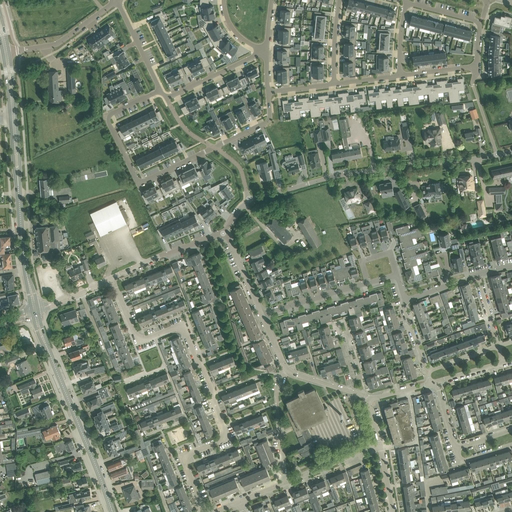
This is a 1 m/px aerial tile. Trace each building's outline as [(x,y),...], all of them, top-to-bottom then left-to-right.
[(345,1),(344,7),(347,8),(346,10),(351,12),(354,1),(352,0),(348,0),(348,2),(345,1)] [(214,12),(213,6),(208,7),(208,2),(200,2),(200,7),(199,7),(201,14),(214,12)] [(281,10),(280,16),(292,17),(293,8),(287,8),(286,11),(281,10)] [(389,10),(386,21),(391,22),(392,20),(395,21),(396,15),(394,14),(394,11),(389,10)] [(202,22),(199,22),(200,27),(203,26),(212,23),(211,19),(215,18),(215,14),(215,12),(214,12),(201,14),(202,22)] [(314,20),(314,21),(325,22),(326,16),(321,15),(321,13),(314,12),(314,15),(316,15),(316,21),(314,20)] [(163,22),(165,22),(161,13),(155,15),(156,19),(151,21),(154,27),(163,22)] [(280,16),(279,22),(285,23),(284,26),(291,26),(292,23),(290,23),(291,17),(292,18),(292,17),(280,16)] [(491,27),(492,27),(491,31),(497,32),(499,33),(501,25),(509,27),(510,26),(511,26),(511,18),(504,16),(503,19),(495,17),(494,23),(493,23),(492,27),(491,27)] [(157,32),(165,27),(163,22),(154,27),(157,32)] [(209,37),(221,30),(221,29),(220,27),(219,27),(218,24),(214,27),(212,23),(203,26),(209,37)] [(346,25),(345,31),(357,32),(358,23),(351,23),(351,26),(346,25)] [(115,34),(112,30),(113,30),(112,29),(109,25),(98,33),(105,43),(108,41),(107,39),(115,34)] [(279,30),(278,36),(291,37),(291,28),(284,27),(284,30),(279,30)] [(159,37),(168,33),(165,28),(157,32),(159,37)] [(378,29),(377,38),(389,39),(390,33),(384,33),(384,30),(378,29)] [(222,42),(220,38),(224,35),(221,30),(209,37),(215,47),(222,42)] [(345,31),(344,37),(350,37),(350,41),(356,41),(357,32),(345,31)] [(312,37),(311,40),(318,41),(318,38),(324,39),(324,33),(312,32),(315,32),(314,37),(312,37)] [(490,35),(490,41),(500,42),(500,37),(503,37),(504,34),(497,32),(496,36),(490,35)] [(105,43),(98,33),(88,40),(91,43),(90,44),(93,49),(97,46),(98,48),(103,45),(105,43)] [(170,38),(168,33),(159,37),(162,42),(170,38)] [(277,39),(277,42),(278,42),(283,43),(283,46),(290,46),(291,37),(278,36),(278,39),(277,39)] [(170,38),(162,42),(164,47),(173,43),(170,38)] [(224,55),(233,45),(228,41),(225,44),(222,42),(215,47),(224,55)] [(344,44),(344,50),(356,50),(354,50),(355,44),(356,44),(356,41),(350,41),(350,44),(344,44)] [(173,43),(164,47),(166,52),(166,53),(175,48),(173,43)] [(311,51),(311,52),(323,52),(323,46),(318,46),(318,43),(312,43),(311,51)] [(377,49),(376,53),(383,53),(383,50),(388,50),(389,44),(378,44),(378,49),(377,49)] [(238,59),(236,54),(234,53),(238,49),(233,45),(224,55),(229,60),(230,60),(231,62),(238,59)] [(175,48),(166,53),(169,58),(174,56),(176,59),(181,56),(180,53),(181,52),(179,47),(175,48)] [(498,55),(499,52),(499,48),(489,47),(488,53),(489,54),(489,56),(493,56),(493,54),(498,54),(498,55)] [(277,50),(277,56),(289,57),(289,51),(290,51),(290,48),(283,48),(283,51),(277,50)] [(119,49),(107,56),(109,59),(113,57),(116,63),(126,58),(125,55),(126,55),(124,52),(123,52),(123,51),(122,52),(120,53),(119,49)] [(344,50),(344,55),(349,56),(349,59),(355,59),(356,50),(344,50)] [(311,57),(310,60),(317,61),(318,58),(323,58),(323,52),(311,52),(311,57)] [(376,54),(376,63),(388,64),(388,58),(383,57),(383,55),(376,54)] [(488,62),(498,62),(498,58),(501,58),(501,56),(500,56),(498,56),(498,55),(498,54),(493,54),(493,56),(489,56),(488,56),(488,62)] [(277,56),(277,62),(283,63),(283,66),(289,66),(289,62),(287,62),(287,57),(289,57),(277,56)] [(206,57),(195,62),(200,73),(205,70),(204,67),(210,65),(206,57)] [(130,64),(126,58),(116,63),(113,65),(114,64),(117,68),(118,67),(120,69),(124,67),(124,68),(127,66),(127,65),(130,64)] [(349,62),(343,62),(343,68),(355,68),(355,59),(349,59),(349,62)] [(200,73),(195,62),(183,68),(187,75),(193,73),(194,76),(200,73)] [(317,62),(310,62),(311,72),(323,71),(323,65),(317,65),(317,62)] [(376,63),(376,74),(383,73),(383,69),(388,69),(388,64),(376,63)] [(283,70),(277,70),(277,76),(289,76),(289,67),(283,67),(283,70)] [(184,75),(181,68),(178,70),(178,71),(173,74),(178,84),(183,81),(181,76),(184,75)] [(257,68),(256,68),(252,70),(249,71),(247,72),(247,74),(245,75),(249,83),(255,80),(254,76),(259,74),(258,72),(259,72),(257,68)] [(355,68),(343,68),(344,74),(349,74),(349,77),(356,77),(355,68)] [(501,68),(489,69),(489,70),(488,70),(488,73),(489,73),(489,75),(492,75),(492,78),(492,79),(501,77),(501,68)] [(74,70),(67,71),(68,89),(75,88),(74,70)] [(57,71),(47,72),(49,103),(59,103),(59,100),(62,100),(62,94),(59,94),(58,90),(57,71)] [(114,71),(106,75),(109,79),(117,75),(114,71)] [(140,81),(142,80),(138,71),(134,73),(137,79),(128,83),(131,90),(135,88),(137,92),(140,90),(141,90),(144,88),(142,85),(140,82),(140,81)] [(323,71),(311,72),(311,82),(318,81),(318,78),(323,78),(323,71)] [(178,84),(173,74),(168,76),(167,75),(164,77),(167,83),(170,82),(172,86),(178,84)] [(289,76),(277,76),(278,82),(283,82),(283,86),(290,85),(289,76)] [(239,80),(238,77),(232,80),(236,89),(248,83),(245,77),(239,80)] [(452,83),(454,102),(460,101),(458,90),(464,90),(463,78),(457,79),(458,82),(457,83),(455,83),(454,83),(452,83)] [(236,89),(232,80),(226,82),(228,85),(222,88),(225,94),(236,89)] [(452,83),(451,83),(450,83),(448,84),(447,84),(447,80),(442,81),(443,92),(448,92),(450,103),(454,102),(452,83)] [(120,83),(122,87),(115,90),(120,101),(120,102),(124,100),(123,99),(127,97),(126,95),(123,90),(124,89),(125,89),(128,88),(124,81),(120,83)] [(432,86),(434,102),(439,101),(438,93),(443,92),(442,81),(437,82),(437,85),(436,85),(433,86),(432,86)] [(422,84),(423,95),(428,94),(429,102),(434,102),(432,86),(431,86),(430,86),(428,86),(427,86),(427,83),(422,84)] [(423,95),(422,84),(417,84),(417,88),(416,88),(414,88),(413,88),(412,88),(414,104),(419,104),(418,95),(423,95)] [(401,86),(403,106),(404,105),(403,97),(408,97),(409,105),(414,104),(412,88),(410,88),(407,89),(406,85),(401,86)] [(390,87),(393,107),(392,99),(397,98),(398,106),(403,106),(401,86),(401,89),(401,90),(400,90),(399,90),(398,90),(396,90),(395,87),(390,87)] [(217,87),(211,90),(216,99),(221,97),(221,96),(224,94),(221,88),(218,90),(217,87)] [(379,89),(382,108),(381,100),(386,99),(387,108),(393,107),(390,87),(390,91),(389,91),(388,91),(387,91),(386,91),(386,92),(386,91),(385,92),(384,88),(379,89)] [(379,89),(379,92),(377,93),(377,92),(376,93),(375,93),(374,93),(373,90),(368,90),(369,101),(375,101),(376,109),(382,108),(379,89)] [(118,102),(120,101),(115,90),(107,94),(108,96),(104,98),(105,101),(106,105),(111,103),(112,104),(116,102),(116,103),(118,102)] [(216,99),(211,90),(206,92),(207,95),(204,96),(207,102),(210,101),(211,102),(216,99)] [(359,95),(353,95),(355,111),(361,111),(360,103),(365,102),(366,102),(366,101),(364,91),(364,90),(364,91),(359,91),(359,92),(359,95)] [(355,111),(353,95),(349,96),(349,95),(348,93),(348,92),(348,93),(343,93),(344,105),(350,104),(351,112),(355,111)] [(344,105),(343,93),(338,94),(338,97),(334,98),(336,114),(340,113),(339,105),(344,105)] [(336,114),(334,98),(329,98),(328,96),(329,96),(328,95),(324,96),(323,96),(325,107),(330,106),(331,114),(336,114)] [(325,107),(323,96),(319,96),(318,96),(318,97),(318,100),(314,100),(316,116),(321,116),(319,108),(325,107)] [(196,97),(191,100),(195,109),(206,103),(203,97),(198,100),(196,97)] [(316,116),(314,100),(309,101),(309,98),(309,97),(308,97),(308,98),(304,98),(303,98),(305,109),(310,109),(311,117),(316,116)] [(305,109),(303,98),(299,99),(298,99),(299,102),(294,103),(296,119),(301,118),(300,110),(305,109)] [(191,100),(185,102),(186,105),(181,108),(184,114),(195,109),(191,100)] [(296,119),(294,103),(288,103),(288,101),(288,100),(287,100),(283,101),(282,101),(284,112),(290,111),(291,119),(296,119)] [(258,101),(250,105),(248,102),(245,104),(245,105),(248,110),(251,109),(254,116),(257,114),(257,115),(260,114),(260,113),(261,112),(260,110),(262,109),(260,105),(258,101)] [(236,114),(240,122),(247,119),(245,115),(249,113),(248,110),(245,105),(242,107),(243,108),(240,110),(241,111),(236,114)] [(155,109),(149,112),(155,123),(160,121),(160,120),(163,119),(159,111),(156,112),(155,109)] [(446,124),(442,110),(435,112),(439,126),(446,124)] [(234,126),(230,119),(234,117),(231,111),(227,113),(227,114),(225,115),(227,118),(220,121),(223,125),(224,125),(226,129),(234,126)] [(155,123),(149,112),(144,115),(149,125),(150,125),(149,123),(153,121),(154,123),(155,123)] [(149,125),(144,115),(140,117),(145,127),(149,125)] [(219,129),(222,127),(217,116),(212,118),(214,122),(204,127),(206,131),(210,129),(213,134),(220,131),(219,129)] [(145,127),(140,117),(135,119),(140,130),(145,127)] [(350,127),(348,128),(346,118),(340,120),(343,137),(347,137),(348,136),(351,136),(350,132),(350,127)] [(140,130),(135,119),(130,122),(135,132),(134,130),(139,128),(140,130)] [(135,132),(130,122),(125,124),(130,135),(131,135),(130,134),(135,132)] [(408,122),(402,123),(402,126),(402,127),(404,139),(404,140),(411,138),(409,125),(408,122)] [(130,135),(125,124),(120,127),(121,130),(118,131),(122,139),(125,138),(130,135)] [(329,127),(326,128),(321,129),(324,142),(332,140),(330,131),(329,127)] [(441,137),(441,135),(440,128),(432,129),(429,129),(428,129),(428,130),(428,131),(424,132),(425,142),(430,141),(431,146),(432,145),(432,146),(436,145),(441,144),(441,138),(441,137)] [(477,135),(481,134),(480,128),(476,129),(477,131),(473,132),(465,133),(465,135),(466,140),(467,140),(469,140),(469,139),(474,139),(473,135),(477,134),(477,135)] [(323,142),(320,129),(312,131),(315,144),(323,142)] [(254,138),(253,139),(259,152),(257,148),(261,146),(261,145),(267,142),(263,134),(254,138)] [(399,139),(398,137),(393,137),(393,139),(387,140),(383,141),(384,146),(385,151),(401,149),(400,144),(399,140),(399,139)] [(259,152),(253,139),(250,140),(248,141),(242,144),(243,145),(239,147),(243,155),(248,152),(248,151),(252,149),(253,150),(257,148),(259,152)] [(175,141),(170,143),(174,151),(179,149),(175,141)] [(174,151),(170,143),(166,146),(170,154),(174,151)] [(170,154),(166,146),(161,148),(165,156),(170,154)] [(349,150),(349,146),(344,147),(345,150),(331,153),(332,158),(333,162),(347,160),(362,157),(361,152),(360,148),(354,149),(349,150)] [(165,156),(161,148),(156,150),(160,158),(165,156)] [(160,158),(156,150),(151,153),(155,161),(160,158)] [(273,169),(279,168),(275,150),(275,152),(269,154),(272,166),(268,167),(267,162),(259,164),(263,180),(263,178),(270,176),(271,178),(269,170),(273,169)] [(316,167),(320,166),(318,152),(309,154),(310,160),(311,163),(312,168),(313,167),(314,168),(316,167)] [(155,161),(151,153),(146,155),(150,163),(155,161)] [(300,164),(304,163),(302,154),(298,156),(298,157),(284,162),(283,162),(282,163),(282,164),(282,165),(282,166),(283,167),(284,168),(285,168),(287,167),(288,168),(289,171),(290,174),(292,173),(292,174),(295,173),(295,172),(297,171),(297,170),(299,169),(299,168),(298,166),(298,164),(300,164)] [(150,163),(146,155),(141,157),(145,166),(150,163)] [(145,166),(141,157),(136,160),(140,168),(145,166)] [(203,170),(200,171),(202,176),(206,183),(209,181),(206,176),(210,174),(209,172),(212,171),(211,170),(213,169),(212,167),(213,167),(212,164),(211,164),(210,163),(208,164),(207,161),(202,163),(202,164),(200,165),(203,170)] [(493,179),(498,178),(511,175),(511,165),(491,170),(493,179)] [(194,167),(189,169),(194,180),(194,179),(199,177),(199,178),(202,176),(200,171),(199,170),(197,172),(194,167)] [(194,180),(189,169),(184,172),(189,182),(194,180)] [(189,182),(184,172),(179,174),(181,179),(178,180),(181,186),(189,182)] [(469,176),(465,177),(465,176),(460,176),(460,177),(458,178),(460,189),(469,188),(469,190),(474,190),(474,185),(474,182),(473,182),(472,179),(472,176),(469,176)] [(172,178),(167,180),(172,191),(177,189),(180,188),(176,180),(174,181),(172,178)] [(53,188),(49,189),(48,179),(45,179),(40,180),(41,197),(46,196),(50,196),(54,195),(53,188)] [(172,191),(167,180),(161,183),(163,186),(160,187),(164,196),(167,194),(172,191)] [(227,180),(210,188),(214,193),(220,188),(221,190),(228,199),(229,198),(233,195),(228,188),(229,188),(228,184),(226,185),(225,184),(228,183),(227,180)] [(392,182),(379,184),(381,193),(386,192),(386,193),(387,193),(387,196),(394,195),(392,182)] [(441,186),(440,186),(439,183),(432,184),(430,184),(430,185),(422,186),(423,196),(428,196),(428,195),(431,195),(431,196),(434,195),(435,200),(441,199),(441,195),(440,191),(441,190),(442,190),(442,189),(442,188),(442,187),(441,186)] [(155,186),(149,189),(155,200),(163,196),(159,188),(156,190),(155,186)] [(360,199),(357,188),(353,190),(350,190),(350,191),(345,193),(346,197),(344,198),(344,197),(339,199),(342,205),(347,203),(346,202),(347,202),(348,203),(348,202),(355,200),(355,201),(356,200),(356,201),(357,202),(358,203),(359,202),(360,202),(360,200),(360,199)] [(155,200),(149,189),(143,191),(145,195),(142,196),(146,204),(149,203),(149,201),(154,199),(154,200),(155,200)] [(409,207),(404,197),(398,200),(403,210),(409,207)] [(493,210),(485,211),(484,200),(477,201),(478,210),(477,210),(478,218),(487,217),(486,214),(493,212),(493,210)] [(368,213),(374,210),(370,201),(364,204),(368,213)] [(126,224),(116,202),(103,208),(114,230),(126,224)] [(215,211),(218,209),(214,204),(206,209),(206,208),(205,208),(212,218),(217,214),(215,211)] [(426,216),(420,204),(413,207),(420,219),(426,216)] [(98,229),(99,231),(101,236),(114,230),(103,208),(90,214),(94,222),(98,229)] [(212,218),(205,208),(198,214),(202,220),(205,218),(207,221),(212,218)] [(201,221),(197,215),(196,214),(190,217),(189,216),(194,226),(199,224),(199,223),(201,221)] [(194,226),(189,216),(184,218),(189,228),(194,226)] [(284,244),(292,236),(274,217),(266,225),(284,244)] [(189,228),(184,218),(185,219),(180,221),(179,219),(185,231),(189,228)] [(313,249),(317,246),(322,244),(307,218),(298,223),(313,249)] [(185,231),(179,219),(174,221),(179,231),(184,229),(185,231)] [(380,228),(379,222),(378,220),(373,221),(374,223),(376,231),(377,231),(379,238),(382,237),(383,239),(383,240),(385,240),(389,238),(386,228),(380,230),(380,228)] [(174,221),(170,223),(175,234),(179,231),(174,221)] [(469,231),(467,224),(463,224),(463,222),(458,223),(461,235),(465,234),(465,232),(469,231)] [(175,234),(170,223),(165,225),(170,236),(175,234)] [(170,236),(165,225),(157,229),(161,237),(164,236),(165,238),(170,236)] [(380,241),(379,238),(377,231),(376,231),(371,232),(371,231),(371,230),(370,225),(365,226),(370,241),(373,240),(374,242),(374,243),(376,242),(380,241)] [(410,231),(408,225),(396,228),(397,232),(397,234),(398,234),(399,238),(421,232),(419,227),(413,229),(413,230),(410,231)] [(50,227),(48,227),(36,228),(38,251),(50,250),(56,250),(55,241),(57,241),(59,240),(63,240),(62,233),(59,232),(58,226),(51,226),(50,227)] [(356,229),(355,226),(351,227),(352,230),(354,236),(355,237),(349,239),(352,249),(356,248),(358,248),(358,247),(358,244),(361,244),(358,236),(359,236),(356,229)] [(370,241),(365,226),(361,227),(363,233),(364,233),(364,234),(359,236),(358,236),(361,244),(361,247),(365,245),(367,245),(367,244),(367,242),(370,241)] [(100,248),(95,238),(97,238),(93,231),(92,231),(90,232),(85,234),(90,245),(94,243),(96,249),(100,257),(96,259),(95,258),(93,259),(94,262),(97,261),(97,262),(96,263),(99,268),(103,265),(107,263),(103,256),(106,255),(104,252),(102,253),(100,248)] [(422,236),(425,235),(423,231),(421,232),(399,238),(401,242),(400,242),(400,243),(400,245),(401,248),(402,248),(414,244),(412,239),(413,238),(415,238),(422,236)] [(501,238),(504,237),(502,232),(500,233),(490,235),(491,240),(492,240),(501,238)] [(440,241),(439,241),(440,245),(441,245),(441,246),(447,245),(450,244),(458,242),(457,238),(450,240),(449,234),(448,234),(441,235),(442,240),(440,240),(440,241)] [(6,244),(10,244),(9,237),(5,237),(0,237),(0,254),(5,254),(4,247),(3,247),(3,246),(6,245),(6,244)] [(478,238),(472,239),(472,237),(465,239),(466,241),(467,247),(467,246),(479,244),(478,238)] [(417,248),(424,246),(423,242),(414,244),(402,248),(403,252),(402,252),(402,253),(402,255),(403,258),(404,258),(416,255),(416,254),(414,249),(415,248),(417,248)] [(255,271),(262,268),(260,264),(264,262),(261,255),(265,254),(262,247),(249,252),(253,259),(255,262),(252,263),(255,271)] [(200,258),(202,257),(200,252),(196,254),(192,255),(192,256),(186,258),(189,267),(194,265),(201,262),(201,261),(200,258)] [(404,258),(405,262),(405,264),(404,264),(405,268),(406,268),(413,266),(418,265),(417,258),(419,258),(426,256),(425,252),(416,254),(416,255),(404,258)] [(460,257),(452,259),(455,270),(463,269),(461,261),(465,261),(463,252),(459,253),(460,257)] [(354,277),(359,275),(352,254),(348,256),(350,263),(350,262),(351,265),(345,267),(349,278),(349,279),(353,278),(354,278),(355,278),(355,277),(354,277)] [(345,267),(343,257),(338,259),(340,266),(341,265),(341,268),(336,270),(335,270),(338,279),(339,282),(343,281),(344,281),(345,280),(345,279),(349,278),(345,267)] [(89,268),(87,264),(86,259),(82,260),(83,264),(74,268),(72,264),(65,267),(67,273),(70,272),(71,275),(73,280),(79,278),(78,277),(83,275),(81,269),(84,268),(85,270),(89,268)] [(0,269),(2,269),(8,268),(12,267),(11,261),(3,262),(3,266),(0,266),(0,269)] [(172,264),(175,272),(181,269),(178,262),(172,264)] [(196,270),(203,267),(201,262),(194,265),(196,270)] [(430,264),(428,264),(427,262),(423,263),(424,265),(427,278),(431,276),(432,277),(436,276),(438,275),(439,275),(439,274),(442,273),(440,266),(431,269),(430,264)] [(335,270),(336,270),(334,264),(330,266),(330,268),(331,271),(332,271),(333,273),(327,274),(329,282),(330,285),(334,284),(335,283),(336,283),(336,282),(335,280),(338,279),(335,270)] [(413,266),(406,268),(406,271),(406,272),(406,274),(408,279),(409,279),(410,283),(422,279),(421,273),(415,275),(413,266)] [(165,269),(168,277),(174,274),(171,267),(165,269)] [(198,276),(206,273),(203,267),(196,270),(198,276)] [(327,274),(327,272),(325,267),(321,268),(321,271),(322,274),(323,274),(324,275),(318,277),(318,275),(317,275),(320,284),(321,287),(325,286),(326,286),(327,286),(327,285),(326,283),(329,282),(327,274)] [(159,271),(163,279),(168,277),(165,269),(159,271)] [(262,278),(263,281),(270,278),(280,274),(278,269),(270,273),(270,274),(269,274),(266,269),(256,273),(258,277),(259,279),(260,279),(262,278)] [(317,275),(318,275),(316,270),(313,271),(312,271),(312,274),(313,277),(314,276),(315,278),(309,280),(311,287),(312,290),(316,289),(317,289),(318,288),(318,287),(317,285),(320,284),(317,275)] [(163,279),(159,271),(154,274),(157,281),(163,279)] [(309,280),(309,278),(307,272),(303,274),(304,278),(305,278),(306,281),(300,282),(301,285),(303,292),(303,293),(307,292),(308,291),(309,291),(309,290),(308,288),(311,287),(309,280)] [(200,282),(208,279),(206,273),(198,276),(200,282)] [(489,277),(490,283),(501,279),(500,274),(499,275),(498,273),(491,274),(492,277),(489,277)] [(148,276),(151,284),(152,286),(154,285),(153,283),(157,281),(154,274),(148,276)] [(6,290),(9,289),(14,288),(13,277),(8,278),(8,275),(9,275),(4,275),(2,276),(2,280),(4,280),(5,281),(6,290)] [(142,278),(145,286),(147,290),(150,288),(148,285),(151,284),(148,276),(142,278)] [(142,278),(136,281),(140,288),(145,286),(142,278)] [(265,286),(267,289),(272,287),(272,288),(281,283),(279,279),(274,281),(274,282),(273,283),(270,278),(263,281),(260,282),(262,286),(263,288),(263,287),(265,286)] [(492,288),(493,287),(503,284),(507,283),(506,282),(508,279),(508,278),(501,279),(490,283),(492,288)] [(200,282),(203,288),(210,285),(208,279),(200,282)] [(292,287),(290,282),(290,280),(284,282),(285,286),(288,296),(292,295),(293,296),(297,295),(299,294),(300,294),(300,293),(303,292),(301,285),(292,287)] [(139,289),(140,288),(136,281),(131,283),(134,291),(139,289)] [(125,285),(129,295),(135,293),(134,291),(131,283),(125,285)] [(460,286),(459,286),(460,291),(461,292),(471,289),(469,284),(464,285),(464,283),(460,284),(460,286)] [(236,288),(230,291),(262,364),(256,367),(263,368),(264,367),(266,366),(268,370),(270,370),(277,371),(276,371),(276,369),(275,368),(276,367),(273,359),(263,338),(262,335),(240,284),(235,286),(236,288)] [(503,284),(493,287),(494,290),(493,291),(494,292),(504,289),(503,284)] [(213,290),(210,285),(203,288),(205,293),(213,290)] [(265,290),(266,293),(265,294),(266,296),(268,301),(269,300),(271,304),(283,299),(280,293),(275,296),(272,288),(272,287),(267,289),(265,290)] [(496,297),(506,294),(509,293),(508,288),(504,289),(494,292),(494,294),(495,294),(496,297)] [(471,289),(461,292),(462,298),(472,295),(471,289)] [(212,301),(218,299),(216,295),(215,295),(213,290),(205,293),(201,295),(205,304),(209,303),(209,302),(212,301)] [(379,307),(385,305),(381,292),(377,294),(376,293),(372,294),(370,295),(369,295),(369,296),(366,297),(368,304),(377,301),(379,307)] [(18,294),(13,295),(9,296),(10,300),(1,302),(2,307),(18,303),(18,302),(19,301),(18,294)] [(100,295),(88,300),(91,310),(96,308),(93,301),(100,298),(101,299),(102,299),(105,305),(113,301),(110,295),(106,297),(105,294),(100,296),(100,295)] [(496,301),(496,302),(507,299),(506,294),(496,297),(497,300),(496,301)] [(461,298),(463,304),(474,301),(472,295),(462,298),(461,298)] [(187,307),(185,302),(184,300),(181,301),(179,297),(176,298),(177,299),(181,309),(187,307)] [(360,306),(368,304),(366,297),(363,298),(363,297),(362,297),(360,298),(356,299),(356,300),(352,301),(356,313),(361,312),(360,306)] [(175,311),(181,309),(177,299),(174,300),(171,301),(175,311)] [(113,301),(105,305),(102,306),(104,311),(115,307),(113,301)] [(169,314),(175,311),(171,301),(165,304),(167,307),(169,314)] [(351,315),(356,313),(352,301),(348,302),(348,301),(343,303),(341,303),(340,303),(341,304),(338,305),(340,312),(348,310),(350,315),(351,315)] [(413,309),(413,311),(425,307),(423,301),(413,304),(414,308),(413,309)] [(476,307),(474,301),(463,304),(465,310),(476,307)] [(393,307),(392,307),(391,304),(387,305),(380,307),(379,308),(380,311),(383,310),(384,315),(395,312),(393,307)] [(499,310),(499,312),(499,313),(510,309),(509,304),(499,307),(500,310),(499,310)] [(331,315),(340,312),(338,305),(334,306),(334,305),(331,306),(327,307),(327,308),(323,309),(327,322),(331,321),(333,320),(331,315)] [(115,307),(104,311),(106,317),(110,316),(117,313),(115,307)] [(161,309),(164,316),(169,314),(167,307),(161,309)] [(425,307),(413,311),(414,313),(416,313),(417,316),(424,313),(423,310),(426,309),(425,307)] [(477,313),(476,307),(465,310),(466,316),(477,313)] [(158,318),(155,311),(154,309),(149,311),(150,314),(152,321),(158,318)] [(155,311),(158,318),(164,316),(161,309),(155,311)] [(321,324),(327,322),(323,309),(319,311),(319,310),(314,311),(312,312),(312,313),(309,314),(311,321),(320,318),(321,324)] [(192,313),(194,319),(201,316),(199,310),(192,313)] [(65,313),(61,315),(64,323),(69,322),(69,323),(79,320),(76,311),(65,315),(65,313)] [(359,316),(362,315),(361,312),(356,313),(351,315),(352,318),(349,319),(350,324),(361,321),(359,316)] [(419,321),(429,318),(427,312),(424,313),(417,316),(419,321)] [(107,327),(115,324),(120,322),(119,319),(120,319),(117,313),(110,316),(112,321),(106,323),(107,327)] [(468,323),(462,324),(463,328),(475,325),(473,320),(479,318),(477,313),(466,316),(468,323)] [(144,316),(147,323),(152,321),(150,314),(144,316)] [(303,323),(311,321),(309,314),(306,315),(305,314),(303,315),(298,316),(298,317),(295,318),(294,318),(296,325),(298,331),(299,330),(304,329),(302,323),(303,323)] [(194,319),(197,324),(204,321),(202,318),(205,317),(204,315),(201,316),(194,319)] [(138,318),(141,325),(147,323),(144,316),(138,318)] [(291,327),(296,325),(294,318),(291,319),(291,318),(290,318),(288,319),(284,320),(284,321),(280,322),(283,335),(284,335),(289,333),(288,328),(291,327)] [(430,318),(429,318),(419,321),(421,327),(428,325),(432,323),(430,318)] [(197,324),(199,330),(206,327),(204,321),(197,324)] [(239,346),(241,345),(235,323),(231,321),(239,346)] [(362,326),(361,321),(350,324),(352,329),(361,327),(362,326)] [(389,330),(387,330),(388,333),(399,330),(398,326),(399,326),(400,325),(399,322),(398,322),(397,321),(387,324),(389,330)] [(113,332),(121,329),(118,323),(111,326),(113,332)] [(475,333),(486,329),(485,323),(473,327),(475,333)] [(428,325),(421,327),(423,333),(433,329),(432,325),(429,326),(428,325)] [(199,330),(201,336),(208,333),(207,330),(210,329),(209,326),(206,327),(199,330)] [(320,334),(330,331),(328,326),(324,327),(321,328),(318,329),(319,331),(312,333),(313,336),(320,334)] [(115,338),(123,335),(121,329),(113,332),(115,338)] [(433,329),(423,333),(425,339),(429,337),(437,335),(435,329),(433,329)] [(355,334),(353,334),(354,337),(356,337),(356,338),(367,335),(365,330),(362,331),(355,334)] [(400,332),(399,330),(388,333),(389,336),(390,341),(391,341),(404,337),(402,331),(400,332)] [(201,336),(203,341),(213,337),(211,332),(208,333),(201,336)] [(83,340),(78,339),(76,334),(64,338),(66,345),(72,343),(73,345),(76,344),(76,346),(84,343),(83,340)] [(115,345),(118,344),(125,341),(123,335),(115,338),(113,339),(115,345)] [(368,340),(367,335),(356,338),(358,343),(368,340)] [(477,337),(479,344),(486,342),(484,335),(477,337)] [(172,339),(175,345),(182,343),(179,337),(172,339)] [(219,352),(217,347),(216,343),(213,337),(203,341),(206,347),(207,347),(208,350),(211,349),(212,354),(219,352)] [(479,344),(477,337),(470,340),(473,347),(479,344)] [(11,347),(10,347),(8,339),(0,340),(0,348),(5,348),(5,352),(11,351),(10,350),(11,350),(11,347)] [(329,347),(334,345),(333,340),(322,344),(324,348),(325,352),(326,351),(326,348),(329,347)] [(464,342),(466,349),(473,347),(470,340),(464,342)] [(118,344),(120,350),(128,347),(125,341),(118,344)] [(406,346),(405,341),(395,345),(392,345),(393,346),(391,348),(392,350),(396,349),(406,346)] [(464,342),(457,344),(460,352),(466,349),(464,342)] [(72,360),(77,358),(82,356),(84,356),(83,352),(86,351),(85,347),(89,346),(88,343),(82,345),(83,348),(70,352),(72,360)] [(176,348),(173,349),(174,352),(184,348),(182,343),(175,345),(176,348)] [(306,345),(306,343),(301,345),(305,357),(310,356),(308,351),(306,345)] [(451,347),(453,354),(460,352),(457,344),(451,347)] [(300,359),(305,357),(301,345),(296,346),(296,348),(300,359)] [(361,353),(371,350),(373,349),(372,347),(370,348),(370,345),(359,348),(361,353)] [(291,347),(291,346),(288,347),(289,351),(287,351),(290,362),(295,360),(291,347)] [(296,348),(295,349),(294,346),(291,347),(295,360),(300,359),(296,348)] [(408,351),(406,346),(396,349),(398,354),(394,355),(395,358),(408,354),(407,351),(408,351)] [(120,356),(130,352),(128,347),(120,350),(117,351),(119,357),(120,356)] [(247,365),(251,366),(250,362),(248,363),(242,347),(240,348),(247,365)] [(441,350),(438,351),(440,359),(447,356),(444,349),(443,347),(441,348),(441,350)] [(444,349),(447,356),(453,354),(451,347),(444,349)] [(186,354),(184,348),(174,352),(177,358),(186,354)] [(437,349),(430,352),(431,354),(433,359),(434,361),(434,362),(438,360),(440,359),(438,351),(437,349)] [(373,355),(371,350),(361,353),(362,358),(373,355)] [(123,362),(125,361),(132,358),(130,352),(120,356),(123,362)] [(186,354),(177,358),(179,363),(188,359),(186,354)] [(402,364),(413,361),(411,356),(409,357),(408,354),(395,358),(396,361),(401,360),(402,364)] [(9,359),(5,360),(7,365),(14,362),(14,363),(16,362),(21,375),(26,373),(31,371),(31,370),(29,366),(27,366),(25,361),(21,362),(20,359),(19,355),(14,357),(9,359)] [(232,356),(227,359),(229,366),(235,363),(232,356)] [(339,359),(339,360),(336,361),(335,357),(333,358),(334,362),(337,372),(342,371),(341,368),(340,365),(340,363),(345,361),(344,358),(339,359)] [(125,361),(125,362),(127,367),(134,364),(132,358),(125,361)] [(186,367),(191,365),(188,359),(179,363),(178,364),(179,367),(179,368),(177,368),(178,370),(180,370),(184,368),(186,367)] [(227,359),(221,361),(224,368),(225,371),(230,369),(229,366),(227,359)] [(365,368),(375,365),(374,360),(363,363),(365,368)] [(82,362),(78,364),(79,365),(74,366),(75,369),(74,369),(76,373),(84,370),(90,368),(88,361),(82,363),(82,362)] [(218,370),(224,368),(221,361),(215,363),(218,370)] [(215,363),(209,366),(212,373),(218,370),(215,363)] [(322,376),(327,375),(324,364),(319,366),(322,376)] [(374,370),(377,370),(375,365),(365,368),(366,373),(371,371),(374,370)] [(90,368),(86,370),(87,375),(95,374),(100,373),(106,372),(105,366),(90,369),(90,368)] [(403,375),(415,371),(414,366),(403,369),(404,372),(402,372),(403,375)] [(191,371),(186,373),(184,373),(185,376),(181,378),(183,381),(186,379),(193,377),(191,371)] [(164,383),(165,382),(170,380),(167,373),(161,376),(164,383)] [(509,382),(507,374),(500,376),(503,384),(509,382)] [(156,378),(158,385),(164,383),(161,376),(156,378)] [(494,378),(495,383),(496,385),(495,386),(497,392),(501,391),(499,385),(503,384),(500,376),(494,378)] [(195,382),(193,377),(186,379),(188,385),(195,382)] [(153,387),(158,385),(156,378),(153,379),(152,378),(150,379),(150,380),(153,387)] [(368,384),(367,384),(368,385),(368,386),(369,387),(369,388),(378,385),(382,384),(381,379),(380,379),(368,383),(368,384)] [(492,387),(491,384),(490,379),(483,381),(486,388),(492,387)] [(19,386),(21,391),(23,395),(30,392),(28,388),(31,387),(35,398),(31,399),(32,402),(38,401),(39,400),(39,399),(38,396),(38,395),(44,392),(41,386),(36,388),(35,385),(36,384),(35,380),(19,386)] [(93,381),(92,381),(92,380),(89,381),(89,382),(85,384),(81,386),(81,387),(81,388),(82,389),(82,390),(83,391),(84,393),(88,391),(88,392),(102,387),(100,383),(95,385),(93,381)] [(154,390),(153,387),(150,380),(148,381),(147,380),(144,381),(144,382),(147,389),(148,392),(154,390)] [(483,381),(477,383),(479,390),(482,390),(483,391),(484,394),(487,393),(486,388),(483,381)] [(144,382),(139,385),(141,392),(147,389),(144,382)] [(198,388),(195,382),(188,385),(191,391),(198,388)] [(259,389),(256,383),(256,382),(250,385),(253,392),(259,389)] [(471,385),(473,392),(474,395),(480,393),(480,391),(477,383),(471,385)] [(143,395),(141,392),(139,385),(133,387),(136,394),(139,393),(140,396),(140,397),(143,395)] [(250,385),(244,387),(247,394),(253,392),(250,385)] [(471,385),(465,386),(467,394),(473,392),(471,385)] [(458,388),(460,396),(467,394),(465,386),(458,388)] [(101,399),(110,396),(106,387),(102,388),(98,390),(99,394),(87,399),(88,401),(87,402),(89,405),(88,405),(89,409),(90,408),(90,409),(100,405),(100,404),(99,400),(101,399)] [(128,390),(126,391),(127,395),(129,400),(134,398),(134,399),(137,398),(137,397),(136,394),(133,387),(127,389),(128,390)] [(244,387),(239,389),(242,396),(247,394),(244,387)] [(198,388),(191,391),(193,396),(200,394),(198,388)] [(460,396),(458,388),(452,390),(454,398),(460,396)] [(239,389),(233,391),(236,398),(237,401),(243,399),(242,396),(239,389)] [(316,390),(315,390),(314,389),(305,393),(303,389),(298,392),(299,395),(287,402),(288,404),(286,404),(289,411),(286,413),(293,426),(295,430),(298,437),(298,438),(302,446),(304,445),(305,446),(297,449),(298,449),(299,452),(301,451),(301,453),(303,456),(302,456),(303,457),(315,451),(315,450),(314,451),(313,447),(314,447),(314,446),(313,447),(313,445),(313,444),(311,445),(310,444),(311,443),(310,442),(311,442),(310,442),(309,440),(311,439),(312,438),(308,429),(308,428),(309,428),(310,428),(310,429),(310,428),(312,427),(313,428),(313,427),(312,425),(326,418),(326,417),(327,417),(325,412),(326,411),(328,411),(329,410),(328,410),(327,408),(327,407),(326,408),(324,409),(323,408),(324,407),(322,404),(320,398),(316,390)] [(233,391),(227,394),(230,401),(232,404),(237,402),(236,398),(233,391)] [(424,394),(425,400),(433,398),(432,392),(424,394)] [(200,394),(193,396),(195,402),(189,404),(189,403),(183,406),(185,409),(191,407),(200,403),(199,400),(202,399),(200,394)] [(227,394),(222,396),(224,403),(230,401),(227,394)] [(257,401),(255,402),(252,396),(249,397),(251,404),(252,405),(258,403),(257,401)] [(425,400),(422,401),(424,407),(427,406),(435,404),(433,398),(425,400)] [(408,399),(398,402),(388,404),(389,405),(382,407),(385,417),(410,410),(409,403),(408,399)] [(95,420),(96,424),(108,419),(106,414),(113,411),(112,409),(115,407),(113,403),(110,404),(105,406),(106,410),(100,412),(98,413),(99,414),(95,416),(96,419),(95,420)] [(194,415),(197,414),(205,411),(202,405),(201,405),(200,403),(191,407),(192,409),(195,408),(196,411),(193,412),(194,415)] [(47,417),(48,417),(53,415),(49,405),(43,408),(41,404),(32,407),(34,411),(35,412),(38,418),(41,419),(44,418),(44,417),(46,416),(47,417)] [(427,406),(429,412),(437,410),(435,404),(427,406)] [(464,405),(461,406),(457,407),(458,414),(466,412),(464,405)] [(19,418),(31,413),(28,407),(16,412),(16,413),(14,414),(16,419),(19,418)] [(175,409),(177,416),(183,414),(180,407),(175,409)] [(177,416),(175,409),(169,411),(172,418),(177,416)] [(410,410),(385,417),(388,427),(410,420),(410,418),(411,418),(410,410)] [(439,416),(437,410),(429,412),(431,418),(439,416)] [(501,412),(504,420),(510,418),(507,410),(501,412)] [(163,413),(166,420),(172,418),(169,411),(163,413)] [(197,414),(200,419),(207,416),(205,411),(197,414)] [(494,411),(489,413),(492,424),(498,422),(495,414),(495,412),(494,411)] [(466,412),(458,414),(460,420),(468,418),(466,412)] [(502,421),(504,420),(501,412),(499,413),(495,414),(498,422),(502,421)] [(158,416),(160,423),(166,420),(163,413),(158,416)] [(489,416),(483,418),(486,427),(486,426),(489,425),(492,424),(489,413),(488,413),(489,416)] [(152,418),(150,415),(145,417),(146,420),(149,427),(155,425),(152,418)] [(257,417),(259,424),(260,427),(266,425),(262,415),(257,417)] [(158,416),(152,418),(155,425),(160,423),(158,416)] [(200,419),(202,425),(209,422),(207,416),(200,419)] [(440,422),(439,416),(431,418),(432,424),(440,422)] [(257,417),(251,420),(254,427),(259,424),(257,417)] [(460,420),(462,426),(470,424),(468,418),(460,420)] [(120,429),(120,428),(123,427),(122,423),(118,425),(117,421),(110,424),(108,419),(96,424),(98,428),(99,427),(101,430),(105,429),(106,431),(113,427),(115,431),(120,429)] [(141,423),(138,424),(140,430),(143,429),(143,430),(149,427),(146,420),(141,423)] [(251,420),(245,422),(248,429),(254,427),(251,420)] [(410,420),(388,427),(391,435),(411,429),(410,421),(410,420)] [(202,425),(204,430),(211,428),(209,422),(202,425)] [(249,431),(248,429),(245,422),(240,424),(242,431),(245,430),(246,432),(249,431)] [(434,430),(442,428),(440,422),(432,424),(434,430)] [(240,424),(234,426),(237,433),(242,431),(240,424)] [(470,424),(462,426),(464,433),(471,431),(470,424)] [(48,426),(17,432),(17,437),(36,433),(36,434),(41,433),(42,434),(45,442),(51,440),(51,438),(52,437),(53,440),(60,437),(59,434),(60,433),(60,431),(58,427),(57,425),(54,426),(49,428),(48,426)] [(212,428),(211,428),(204,430),(206,434),(208,438),(211,437),(210,435),(214,433),(212,430),(213,430),(213,429),(213,428),(212,428)] [(412,437),(415,437),(413,428),(411,429),(391,435),(393,443),(393,444),(394,444),(395,444),(395,445),(396,445),(399,444),(399,445),(404,443),(405,443),(412,441),(412,440),(412,439),(413,438),(412,437)] [(105,446),(107,450),(118,445),(116,441),(121,440),(127,434),(126,430),(116,434),(117,437),(109,440),(109,442),(105,443),(106,446),(105,446)] [(438,434),(433,435),(429,436),(431,442),(439,440),(438,434)] [(261,481),(263,480),(264,481),(268,479),(268,478),(269,477),(270,478),(267,470),(270,469),(269,467),(270,467),(268,462),(275,460),(273,455),(272,455),(271,454),(272,453),(270,448),(269,449),(268,447),(269,447),(268,442),(266,443),(266,441),(267,440),(258,443),(258,441),(254,443),(255,445),(256,445),(265,468),(240,478),(239,476),(234,478),(235,479),(209,489),(209,488),(206,489),(208,492),(210,492),(214,500),(218,498),(218,497),(220,496),(220,497),(225,495),(224,494),(226,493),(226,495),(231,493),(231,492),(232,491),(233,492),(237,490),(237,489),(239,488),(239,489),(237,483),(241,481),(244,489),(249,487),(249,486),(250,485),(251,486),(255,484),(255,483),(257,482),(257,484),(262,482),(261,481)] [(439,440),(431,442),(433,448),(441,446),(439,440)] [(64,441),(54,445),(55,447),(57,452),(60,451),(66,448),(68,451),(75,448),(72,441),(65,444),(64,441)] [(152,447),(155,453),(164,448),(162,443),(159,444),(158,441),(152,443),(154,447),(152,447)] [(124,447),(122,448),(121,444),(118,445),(107,450),(108,454),(109,453),(110,455),(114,454),(115,455),(116,454),(125,451),(124,447)] [(136,451),(141,449),(139,450),(137,445),(128,449),(129,454),(136,451)] [(146,446),(141,447),(144,457),(150,454),(147,445),(146,446)] [(441,446),(433,448),(435,454),(443,452),(441,446)] [(167,454),(164,448),(155,453),(157,458),(160,457),(167,454)] [(141,449),(136,451),(139,460),(144,458),(141,449)] [(238,450),(232,452),(235,459),(241,457),(238,450)] [(232,452),(226,454),(229,462),(235,459),(232,452)] [(432,455),(432,458),(436,457),(436,460),(445,458),(443,452),(435,454),(432,455)] [(506,453),(500,454),(502,463),(508,461),(506,453)] [(2,454),(0,454),(0,463),(3,463),(8,462),(14,461),(15,458),(8,459),(6,457),(5,457),(5,454),(2,454)] [(169,460),(167,454),(160,457),(162,463),(169,460)] [(220,457),(223,464),(229,462),(226,454),(220,457)] [(410,459),(409,455),(409,454),(406,454),(399,456),(400,462),(410,461),(410,459)] [(500,454),(494,456),(496,464),(502,463),(500,454)] [(496,465),(496,464),(494,456),(488,458),(490,466),(496,465)] [(215,459),(218,467),(223,464),(220,457),(215,459)] [(445,458),(436,460),(438,466),(446,464),(445,458)] [(482,459),(484,468),(490,466),(488,458),(482,459)] [(123,466),(121,460),(121,459),(115,461),(112,463),(107,465),(110,471),(114,469),(123,466)] [(212,469),(218,467),(215,459),(209,461),(212,469)] [(475,461),(478,470),(484,468),(482,459),(475,461)] [(83,470),(81,462),(73,464),(72,463),(69,464),(68,460),(60,463),(61,466),(63,466),(64,469),(63,469),(63,470),(73,467),(75,472),(83,470)] [(164,468),(171,465),(169,460),(162,463),(164,468)] [(209,461),(209,462),(208,460),(205,462),(205,463),(204,464),(203,464),(206,471),(207,471),(212,469),(209,461)] [(401,469),(411,467),(410,461),(400,462),(401,469)] [(470,462),(469,463),(471,467),(472,471),(478,470),(475,461),(470,463),(470,462)] [(200,474),(206,471),(203,464),(197,466),(200,474)] [(448,470),(446,464),(438,466),(435,467),(437,473),(440,473),(444,471),(448,470)] [(112,479),(117,477),(119,476),(121,479),(133,478),(128,465),(126,466),(110,472),(112,479)] [(171,465),(164,468),(166,471),(163,472),(164,475),(167,474),(174,471),(171,465)] [(461,470),(463,478),(470,476),(467,468),(467,469),(461,470)] [(361,471),(362,478),(370,475),(368,469),(364,470),(361,471)] [(52,481),(50,470),(35,474),(38,484),(52,481)] [(457,480),(463,478),(461,470),(455,472),(457,480)] [(176,477),(174,471),(167,474),(169,480),(176,477)] [(347,476),(344,477),(343,472),(342,473),(336,475),(341,485),(345,483),(348,493),(352,492),(347,476)] [(451,482),(457,480),(455,472),(449,474),(449,473),(449,474),(441,476),(442,480),(450,478),(451,482)] [(338,487),(341,486),(341,485),(336,475),(330,478),(330,477),(330,478),(333,485),(336,484),(338,487)] [(370,475),(362,478),(359,478),(361,485),(364,484),(372,482),(370,475)] [(80,486),(83,485),(88,484),(86,477),(79,479),(78,478),(72,479),(73,483),(79,482),(80,486)] [(177,486),(176,483),(179,482),(176,477),(169,480),(170,483),(168,488),(169,489),(173,487),(177,486)] [(70,478),(64,480),(61,480),(61,481),(57,482),(57,485),(62,484),(63,486),(71,484),(70,478)] [(324,481),(318,483),(322,493),(328,491),(327,488),(324,480),(324,481)] [(153,483),(155,483),(154,481),(141,482),(142,489),(154,489),(153,483)] [(420,485),(420,490),(425,490),(424,481),(422,481),(415,482),(416,485),(419,485),(420,485)] [(372,482),(364,484),(366,490),(374,488),(372,482)] [(494,483),(491,484),(492,486),(493,490),(492,488),(500,486),(500,487),(500,485),(499,482),(494,483)] [(316,496),(322,493),(318,483),(312,485),(316,496)] [(414,487),(413,487),(413,484),(411,485),(410,485),(406,485),(403,486),(404,492),(415,491),(414,487)] [(139,498),(137,492),(134,485),(123,489),(128,503),(139,499),(139,498)] [(176,488),(178,494),(185,491),(183,485),(176,488)] [(306,488),(299,490),(302,498),(309,495),(306,488)] [(366,490),(368,497),(375,495),(374,488),(366,490)] [(510,499),(508,492),(507,489),(505,489),(501,490),(504,501),(510,499)] [(59,508),(55,509),(56,511),(75,507),(74,503),(77,502),(77,501),(79,501),(86,500),(85,498),(91,497),(90,490),(82,492),(82,491),(81,491),(75,493),(75,494),(76,497),(70,498),(68,499),(69,503),(59,505),(59,508)] [(299,490),(293,493),(297,503),(304,500),(302,498),(299,490)] [(499,491),(495,492),(496,496),(499,504),(503,503),(502,501),(504,501),(501,490),(499,491)] [(188,496),(185,491),(178,494),(181,499),(188,496)] [(415,491),(404,492),(405,499),(413,498),(415,497),(415,491)] [(492,494),(486,496),(489,504),(495,503),(492,494)] [(286,509),(288,508),(292,506),(287,495),(287,496),(281,498),(284,505),(286,509)] [(375,495),(368,497),(369,503),(377,501),(375,495)] [(489,504),(486,496),(486,495),(484,496),(484,498),(481,499),(483,506),(483,508),(487,507),(486,505),(489,504)] [(188,496),(181,499),(183,505),(190,502),(188,496)] [(317,497),(313,499),(319,511),(322,510),(317,497)] [(279,511),(278,508),(284,505),(281,498),(275,501),(275,500),(275,501),(278,508),(274,509),(275,511),(279,511)] [(310,500),(314,510),(314,511),(316,511),(319,511),(313,499),(310,500)] [(483,506),(481,499),(475,501),(475,504),(477,508),(483,506)] [(369,503),(371,509),(379,507),(377,501),(369,503)] [(175,508),(177,508),(175,502),(173,503),(169,504),(168,504),(170,510),(174,508),(175,508)] [(190,509),(192,508),(190,502),(183,505),(185,510),(183,511),(191,511),(192,511),(190,509)] [(257,504),(253,506),(254,509),(255,511),(261,511),(265,511),(270,509),(272,508),(270,502),(267,504),(268,506),(264,508),(263,505),(258,507),(257,504)] [(406,505),(407,511),(415,511),(415,508),(423,506),(423,507),(426,506),(425,502),(422,503),(420,503),(414,504),(406,505)]
